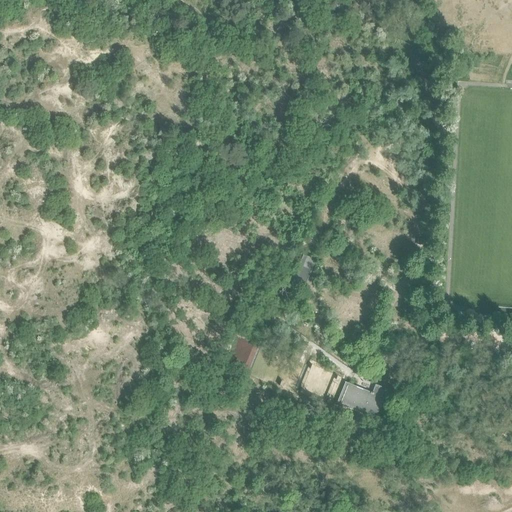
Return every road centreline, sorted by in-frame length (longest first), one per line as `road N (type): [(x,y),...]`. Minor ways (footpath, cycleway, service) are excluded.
road 1 (track): [(175,0),(235,23),(329,83),(459,84)]
road 2 (track): [(261,336),(273,318),(360,380),(378,375),(385,358),(439,335)]
road 3 (track): [(511,343),(439,335),(393,285),(377,341)]
